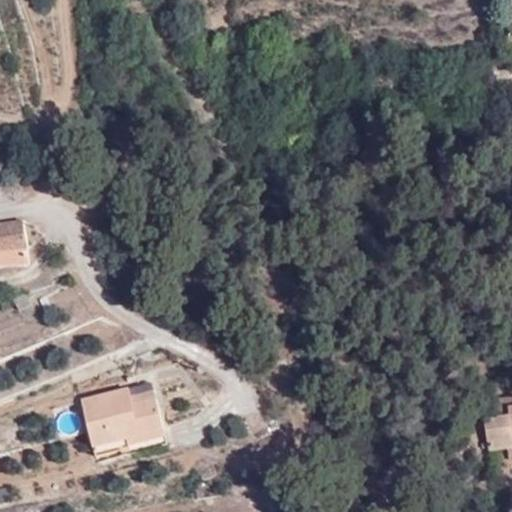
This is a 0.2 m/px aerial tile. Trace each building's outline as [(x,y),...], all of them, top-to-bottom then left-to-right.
[(0,270),(30,267),(27,220),(0,223),(0,270)] [(511,371),(507,356),(495,361),(501,375),(511,371)] [(121,398),(119,391),(117,385),(70,396),(85,453),(109,449),(111,457),(157,447),(144,393),(121,398)] [(142,385),(119,391),(121,398),(144,393),(142,385)] [(511,397),(498,398),(498,415),(486,416),(488,448),(507,447),(507,457),(511,456),(511,397)] [(109,449),(85,453),(87,462),(111,457),(109,449)]
